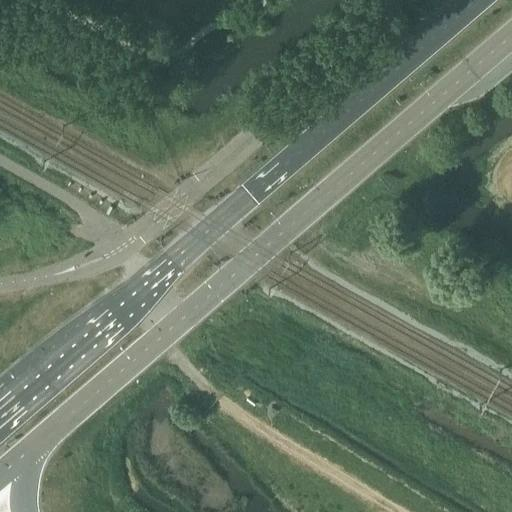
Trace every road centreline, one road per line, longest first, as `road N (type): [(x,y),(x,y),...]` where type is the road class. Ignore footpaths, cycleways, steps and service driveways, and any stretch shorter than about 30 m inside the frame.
road 1 (secondary): [(0,485),(160,337),(511,42)]
road 2 (secondary): [(479,0),(0,411)]
road 3 (track): [(397,511),(232,408),(174,354)]
